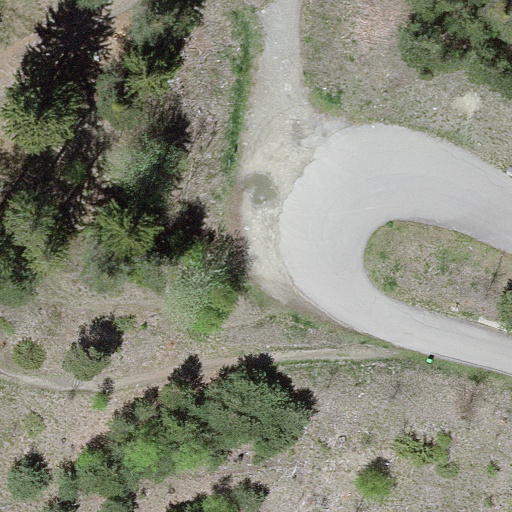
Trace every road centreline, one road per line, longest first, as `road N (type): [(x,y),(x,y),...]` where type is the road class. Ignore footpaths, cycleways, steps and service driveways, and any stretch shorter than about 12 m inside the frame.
road 1 (residential): [(511,356),(373,314),(328,278),(316,257),(315,223),(336,189),(385,166),(435,178),(511,215)]
road 2 (track): [(284,0),(283,107),(356,175)]
